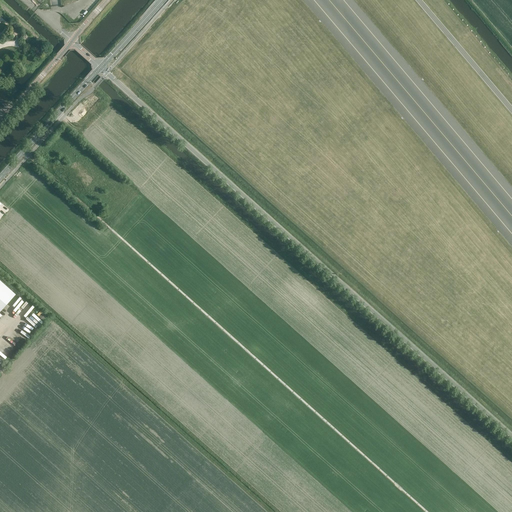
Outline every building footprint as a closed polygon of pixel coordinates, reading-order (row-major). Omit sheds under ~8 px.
[(55,172),(64,163),(58,157),(49,167),(55,172)] [(83,187),(88,183),(81,177),(86,172),(77,164),(72,169),(68,174),(83,187)] [(0,311),(15,294),(0,280),(0,311)] [(16,295),(10,302),(15,306),(21,300),(16,295)] [(37,314),(43,319),(46,315),(41,310),(37,314)]
